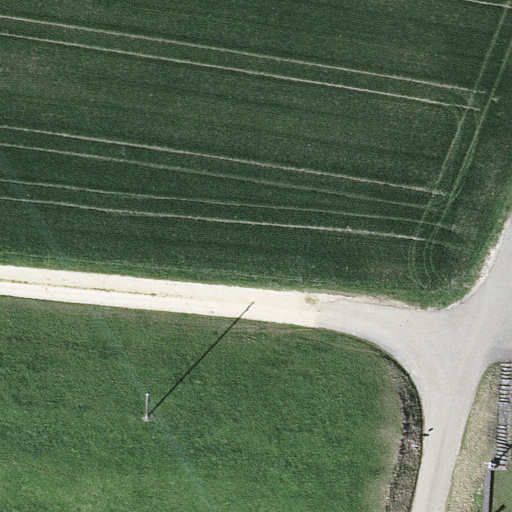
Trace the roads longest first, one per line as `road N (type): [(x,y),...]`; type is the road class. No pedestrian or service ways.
road 1 (track): [(473,333),(0,274)]
road 2 (unclassified): [(431,511),(473,333),(511,238)]
